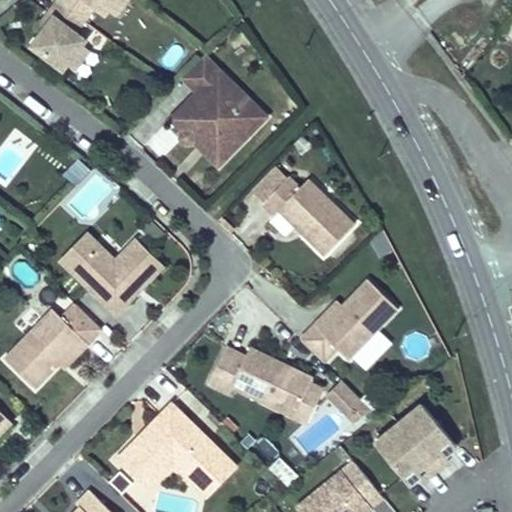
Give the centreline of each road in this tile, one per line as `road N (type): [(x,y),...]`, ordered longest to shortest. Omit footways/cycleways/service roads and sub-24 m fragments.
road 1 (residential): [(0,57),(116,145),(206,228),(222,269),(212,301),(3,511)]
road 2 (secondary): [(390,96),(477,283)]
road 3 (residential): [(390,96),(410,89),(436,97),(511,192)]
